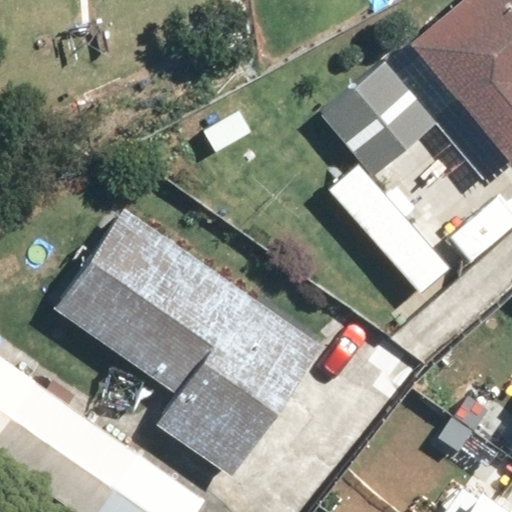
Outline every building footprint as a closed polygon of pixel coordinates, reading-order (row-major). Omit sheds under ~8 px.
[(511,0),(475,0),(420,44),(481,119),(510,155),(511,153),(511,0)] [(380,74),(328,114),(368,165),(420,125),(380,74)] [(221,453),(239,428),(246,433),(307,341),(128,222),(67,314),(186,393),(170,417),(221,453)] [(24,389),(0,426),(0,455),(88,511),(177,511),(189,494),(24,389)] [(511,511),(474,486),(455,511),(511,511)]
